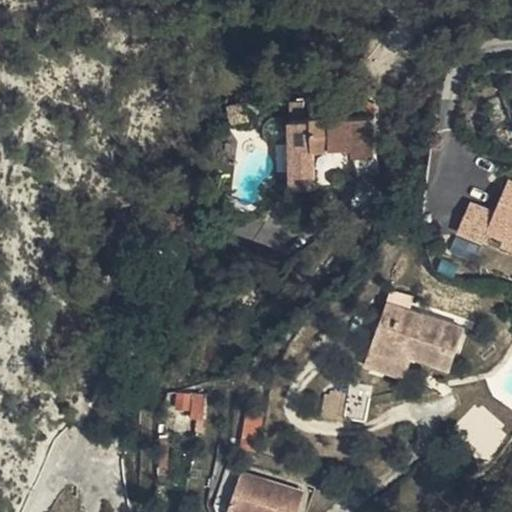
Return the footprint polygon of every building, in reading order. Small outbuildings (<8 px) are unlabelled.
[(265,105),(246,107),(247,123),(267,122),(265,105)] [(326,109),(314,108),(313,108),(313,115),(325,120),(326,109)] [(293,124),(290,124),(287,125),(284,127),(282,130),(288,149),(292,150),(291,166),(320,197),(327,197),(331,158),(334,126),(332,125),(332,129),(325,128),(325,120),(313,115),(311,127),(308,127),(307,130),(302,130),(300,128),(298,127),(296,125),(293,124)] [(384,116),(382,131),(398,133),(400,122),(384,116)] [(382,131),(334,126),(331,158),(372,163),(372,171),(394,172),(398,133),(382,131)] [(302,195),(315,196),(320,197),(291,166),(290,183),(292,186),(302,188),(301,195),(302,195)] [(394,172),(372,171),(372,191),(394,193),(394,172)] [(308,207),(316,208),(315,196),(302,195),(308,207)] [(315,196),(316,208),(321,208),(327,197),(320,197),(315,196)] [(511,259),(511,204),(500,201),(488,233),(463,225),(454,256),(478,264),(481,254),(501,262),(503,256),(511,259)] [(511,271),(511,259),(503,256),(501,262),(500,267),(511,271)] [(408,330),(411,324),(415,312),(396,303),(388,320),(408,330)] [(468,350),(411,324),(408,330),(388,320),(368,368),(397,380),(404,364),(414,368),(413,371),(416,373),(451,389),(468,350)] [(404,397),(416,373),(413,371),(414,368),(404,364),(397,380),(368,368),(363,379),(404,397)] [(353,402),(371,404),(372,389),(354,388),(353,397),(353,402)] [(330,420),(350,421),(353,402),(353,397),(333,395),(330,420)] [(370,424),(371,404),(353,402),(350,421),(370,424)] [(236,477),(219,511),(293,511),(296,507),(236,477)]
